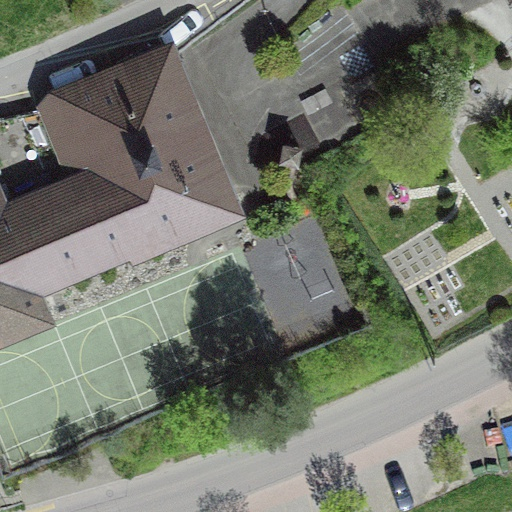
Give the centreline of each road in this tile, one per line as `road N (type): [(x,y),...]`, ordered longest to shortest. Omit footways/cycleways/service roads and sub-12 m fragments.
road 1 (unclassified): [(511,349),(130,511)]
road 2 (residential): [(189,0),(0,79)]
